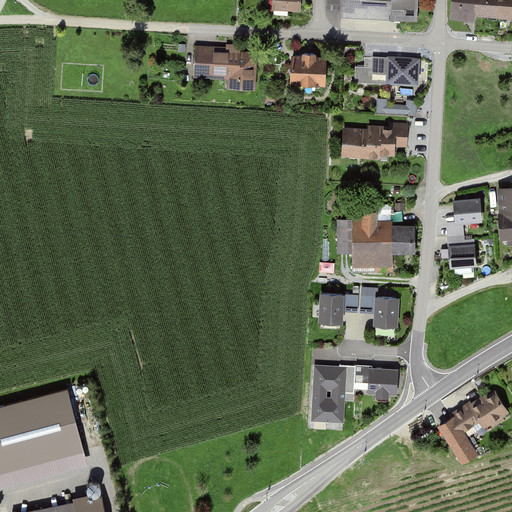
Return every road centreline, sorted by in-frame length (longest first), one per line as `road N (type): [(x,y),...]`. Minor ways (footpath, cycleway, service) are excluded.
road 1 (track): [(194,25),(39,15),(0,20)]
road 2 (tertiary): [(271,511),(417,408)]
road 3 (residential): [(416,349),(433,193)]
road 4 (track): [(114,511),(103,469),(5,505),(6,511)]
road 5 (residential): [(433,193),(441,44)]
road 6 (residential): [(441,44),(315,34)]
road 7 (residential): [(315,34),(194,25)]
